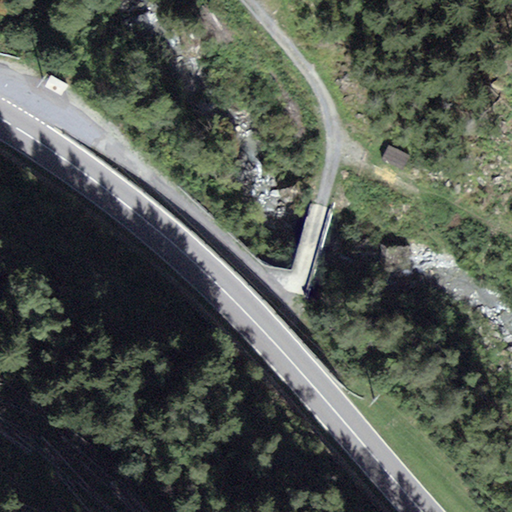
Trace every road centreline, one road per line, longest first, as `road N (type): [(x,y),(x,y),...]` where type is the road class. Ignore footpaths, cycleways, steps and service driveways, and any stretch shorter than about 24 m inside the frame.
road 1 (secondary): [(0,117),(91,177),(196,263),(423,511)]
road 2 (track): [(19,128),(53,101),(70,103),(277,283),(297,290),(340,147)]
road 3 (track): [(340,147),(339,112),(243,0)]
